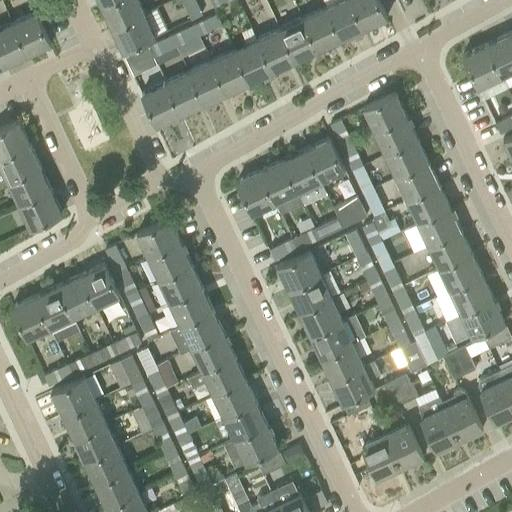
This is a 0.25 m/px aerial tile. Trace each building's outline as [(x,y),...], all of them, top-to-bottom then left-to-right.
[(107,0),(100,4),(111,26),(143,11),(137,0),(107,0)] [(183,0),(191,17),(201,13),(194,0),(183,0)] [(349,0),(336,0),(324,6),(339,37),(362,26),(349,0)] [(378,0),(349,0),(362,26),(386,15),(378,0)] [(324,6),(302,16),(316,48),(339,37),(324,6)] [(35,10),(11,21),(27,53),(50,42),(35,10)] [(111,26),(122,50),(154,35),(143,11),(111,26)] [(198,33),(199,32),(221,22),(217,13),(194,24),(198,33)] [(302,16),(279,27),(293,58),(316,48),(302,16)] [(0,26),(0,56),(4,64),(27,53),(11,21),(0,26)] [(194,24),(171,34),(175,43),(198,33),(194,24)] [(256,37),(270,69),(293,58),(279,27),(256,37)] [(486,42),(501,73),(511,68),(511,37),(509,31),(486,42)] [(175,43),(171,34),(148,45),(152,54),(175,43)] [(233,48),(248,80),(270,69),(256,37),(233,48)] [(463,53),(478,84),(501,73),(486,42),(463,53)] [(148,45),(124,56),(129,65),(132,73),(156,62),(152,54),(148,45)] [(210,59),(225,90),(248,80),(233,48),(210,59)] [(202,101),(225,90),(210,59),(187,69),(202,101)] [(179,112),(202,101),(187,69),(164,80),(179,112)] [(164,80),(142,91),(141,91),(155,123),(179,112),(164,80)] [(374,129),(406,114),(395,90),(363,105),(374,129)] [(511,112),(495,120),(500,130),(511,124),(511,112)] [(374,129),(385,152),(417,137),(406,114),(374,129)] [(340,116),(330,121),(341,145),(351,140),(340,116)] [(0,126),(0,155),(29,142),(18,118),(0,126)] [(511,132),(503,137),(511,156),(511,132)] [(305,146),(320,178),(344,167),(328,135),(305,146)] [(385,152),(396,174),(428,159),(417,137),(385,152)] [(341,145),(352,167),(362,163),(351,140),(341,145)] [(29,142),(0,155),(0,183),(8,180),(40,165),(29,142)] [(282,157),(298,189),(320,178),(305,146),(282,157)] [(298,189),(282,157),(260,167),(275,200),(298,189)] [(407,197),(439,182),(428,159),(396,174),(407,197)] [(352,167),(363,190),(373,185),(362,163),(352,167)] [(40,165),(8,180),(18,203),(51,188),(40,165)] [(251,211),(275,200),(260,167),(236,179),(251,211)] [(418,220),(450,205),(439,182),(407,197),(418,220)] [(373,185),(363,190),(374,213),(384,208),(373,185)] [(62,211),(51,188),(18,203),(29,226),(62,211)] [(366,213),(361,203),(337,214),(342,224),(366,213)] [(428,243),(460,228),(450,205),(418,220),(428,243)] [(320,235),(342,224),(337,214),(315,225),(320,235)] [(169,216),(136,232),(148,255),(180,240),(169,216)] [(394,217),(374,226),(371,219),(361,223),(370,243),(380,238),(380,239),(400,229),(394,217)] [(292,236),(297,246),(320,235),(315,225),(292,236)] [(355,226),(344,231),(356,255),(367,250),(355,226)] [(428,243),(439,266),(471,250),(460,228),(428,243)] [(292,236),(269,247),(274,257),(297,246),(292,236)] [(370,243),(381,265),(391,261),(380,239),(380,238),(370,243)] [(158,278),(191,262),(180,240),(148,255),(158,278)] [(114,242),(104,246),(115,269),(125,264),(114,242)] [(309,248),(277,264),(288,287),(321,272),(309,248)] [(366,277),(377,272),(367,250),(356,255),(361,266),(366,277)] [(439,266),(450,288),(482,273),(471,250),(439,266)] [(103,260),(80,271),(95,304),(119,292),(103,260)] [(381,265),(392,288),(402,284),(391,261),(381,265)] [(169,301),(202,285),(191,262),(158,278),(169,301)] [(136,287),(125,264),(115,269),(126,292),(136,287)] [(80,271),(57,282),(72,314),(95,304),(80,271)] [(321,272),(288,287),(299,310),(331,294),(321,272)] [(367,279),(368,280),(372,288),(372,289),(377,299),(388,294),(377,272),(366,277),(367,279)] [(450,288),(461,311),(493,296),(482,273),(450,288)] [(372,288),(368,280),(358,284),(363,294),(372,289),(372,288)] [(57,282),(34,293),(49,325),(72,314),(57,282)] [(403,311),(413,306),(402,284),(392,288),(403,311)] [(202,285),(169,301),(180,323),(213,308),(202,285)] [(146,310),(136,287),(126,292),(136,315),(146,310)] [(25,337),(26,336),(49,325),(34,293),(10,304),(25,337)] [(331,294),(299,310),(310,333),(342,317),(331,294)] [(399,318),(388,294),(377,299),(388,323),(399,318)] [(493,296),(461,311),(472,335),(504,320),(493,296)] [(414,334),(423,329),(413,306),(403,311),(414,334)] [(213,308),(180,323),(191,346),(223,331),(213,308)] [(157,332),(146,310),(136,315),(147,336),(157,332)] [(353,340),(342,317),(310,333),(321,355),(353,340)] [(388,323),(393,333),(396,340),(399,346),(410,341),(399,318),(388,323)] [(483,336),(489,347),(511,335),(506,325),(483,336)] [(136,329),(112,340),(117,350),(141,339),(136,329)] [(414,334),(416,338),(420,347),(427,361),(437,357),(424,330),(423,329),(414,334)] [(234,354),(223,331),(191,346),(191,347),(202,369),(234,354)] [(396,340),(393,333),(386,336),(389,343),(396,340)] [(420,347),(416,338),(410,341),(399,346),(410,369),(427,361),(420,347)] [(112,340),(89,351),(94,361),(117,350),(112,340)] [(331,378),(364,363),(353,340),(321,355),(331,378)] [(146,371),(157,366),(146,343),(135,348),(146,371)] [(465,372),(475,367),(465,344),(454,349),(465,372)] [(442,355),(453,377),(465,372),(454,349),(442,355)] [(94,361),(89,351),(66,362),(71,372),(94,361)] [(131,379),(140,375),(129,351),(119,356),(121,358),(131,379)] [(213,392),(245,376),(234,354),(202,369),(202,370),(188,376),(193,386),(207,380),(213,392)] [(364,363),(331,378),(343,402),(365,391),(375,386),(371,377),(380,372),(374,358),(364,363)] [(66,362),(44,373),(43,373),(48,383),(71,372),(66,362)] [(511,362),(499,368),(503,377),(511,395),(511,362)] [(157,366),(146,371),(157,395),(168,390),(166,386),(157,366)] [(479,383),(481,388),(496,420),(511,412),(511,395),(503,377),(499,368),(480,377),(479,383)] [(406,400),(416,395),(406,372),(395,377),(406,400)] [(50,389),(61,412),(94,397),(83,373),(50,389)] [(131,381),(141,402),(151,398),(140,375),(131,379),(131,381)] [(224,415),(256,399),(245,376),(213,392),(224,415)] [(384,382),(394,405),(406,400),(395,377),(384,382)] [(442,400),(444,404),(460,438),(466,435),(468,438),(478,433),(477,429),(483,427),(474,409),(467,394),(465,390),(460,387),(453,390),(455,394),(442,400)] [(168,418),(179,413),(168,390),(157,395),(168,418)] [(370,403),(365,391),(343,402),(342,402),(348,414),(370,403)] [(419,404),(422,415),(421,415),(437,449),(460,438),(442,400),(440,394),(419,404)] [(61,412),(72,435),(105,420),(94,397),(61,412)] [(142,405),(152,425),(162,421),(151,398),(141,402),(142,405)] [(224,415),(235,437),(267,422),(256,399),(224,415)] [(179,440),(189,435),(179,413),(168,418),(179,440)] [(72,435),(83,458),(116,442),(105,420),(72,435)] [(152,425),(153,426),(163,448),(173,444),(162,421),(152,425)] [(278,445),(267,422),(235,437),(246,461),(278,445)] [(408,423),(385,433),(400,465),(423,455),(408,423)] [(378,476),(400,465),(385,433),(363,444),(378,476)] [(190,464),(200,459),(189,435),(179,440),(190,464)] [(83,458),(94,481),(127,465),(116,442),(83,458)] [(173,444),(163,448),(174,471),(183,467),(173,444)] [(258,462),(263,473),(286,462),(280,451),(258,462)] [(211,482),(200,459),(190,464),(201,487),(211,482)] [(127,465),(94,481),(105,504),(138,488),(127,465)] [(183,467),(174,471),(185,495),(194,490),(183,467)] [(236,472),(224,477),(226,480),(229,486),(238,505),(249,500),(236,472)] [(310,511),(301,492),(300,492),(293,478),(271,489),(278,503),(282,511),(310,511)] [(321,487),(307,494),(314,509),(328,502),(321,487)] [(148,511),(149,511),(138,488),(105,504),(108,511),(148,511)] [(271,490),(271,489),(257,496),(259,500),(249,505),(252,511),(282,511),(278,503),(271,490)] [(222,511),(217,500),(198,509),(199,511),(222,511)]
